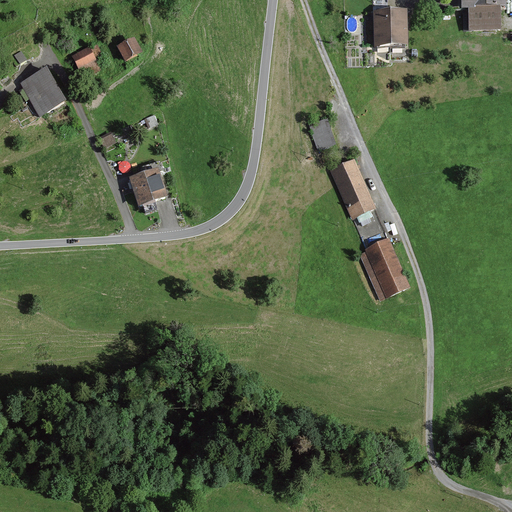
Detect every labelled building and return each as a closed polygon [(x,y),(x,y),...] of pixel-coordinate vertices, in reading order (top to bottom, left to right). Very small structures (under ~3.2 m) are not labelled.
[(511,17),(511,0),(467,0),(468,31),(511,29),(511,17)] [(413,13),(382,14),(382,47),(413,47),(413,13)] [(135,38),(118,48),(126,63),(143,53),(135,38)] [(90,48),(71,56),(82,78),(101,70),(96,61),(103,58),(98,45),(90,49),(90,48)] [(22,52),(15,56),(20,65),(27,61),(22,52)] [(46,69),(21,84),(41,117),(66,102),(46,69)] [(154,116),(135,124),(139,134),(158,126),(154,116)] [(333,121),(313,126),(320,153),(340,148),(333,121)] [(112,133),(99,139),(104,150),(117,144),(112,133)] [(360,162),(335,173),(355,221),(381,211),(360,162)] [(158,169),(129,179),(139,208),(168,198),(158,169)] [(395,241),(364,255),(386,302),(417,287),(395,241)]
